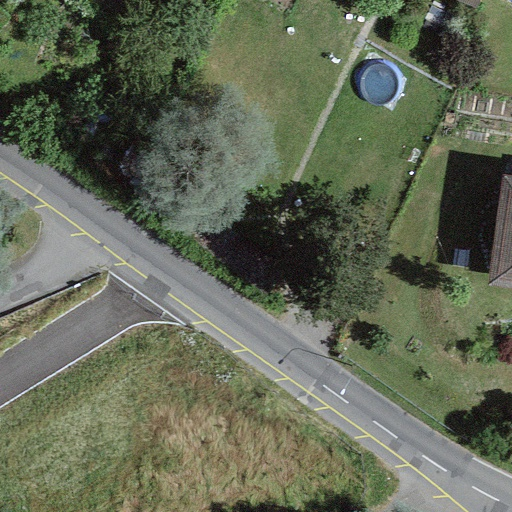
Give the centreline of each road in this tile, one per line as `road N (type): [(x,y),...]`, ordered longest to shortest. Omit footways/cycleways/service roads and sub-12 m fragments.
road 1 (residential): [(0,154),(406,449),(511,509)]
road 2 (unknown): [(108,228),(53,273),(0,302)]
